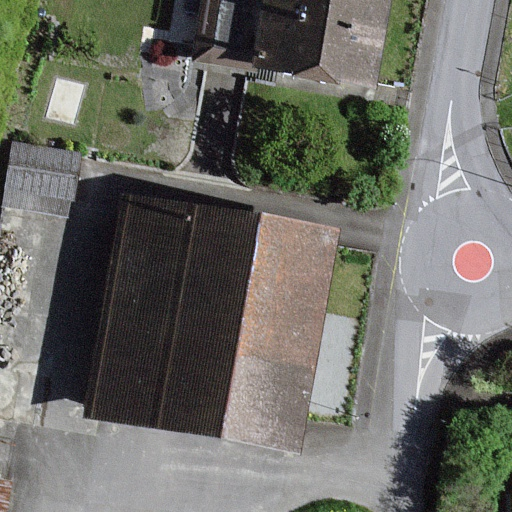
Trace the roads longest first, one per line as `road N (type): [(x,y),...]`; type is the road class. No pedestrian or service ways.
road 1 (residential): [(453,217),(447,193),(455,111),(475,0)]
road 2 (residential): [(410,511),(416,404),(443,302)]
